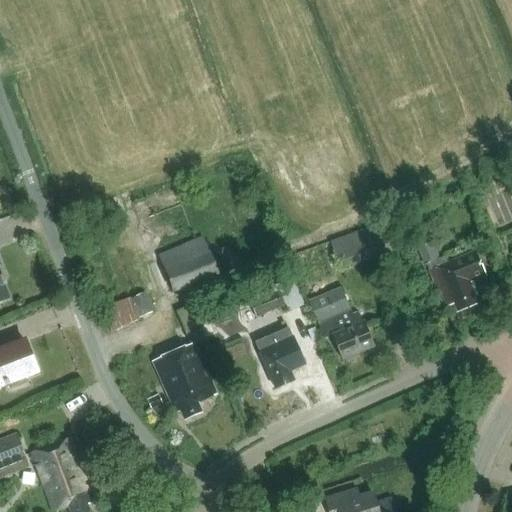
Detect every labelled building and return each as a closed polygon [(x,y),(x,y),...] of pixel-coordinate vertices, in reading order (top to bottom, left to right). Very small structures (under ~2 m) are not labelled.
[(376,222),(331,241),(342,266),(387,247),(376,222)] [(205,234),(161,253),(177,291),(221,272),(205,234)] [(457,313),(478,304),(470,284),(486,278),(477,252),(449,263),(446,257),(440,259),(433,242),(417,247),(424,265),(428,264),(445,308),(454,304),(457,313)] [(0,303),(10,300),(4,284),(5,284),(0,270),(0,303)] [(342,360),(345,359),(347,362),(358,358),(356,354),(375,347),(364,322),(362,323),(358,314),(353,316),(350,311),(342,289),(310,302),(325,338),(331,336),(342,360)] [(256,319),(284,306),(278,291),(249,303),(256,319)] [(146,293),(131,299),(139,318),(153,312),(146,293)] [(176,312),(190,345),(204,339),(190,306),(176,312)] [(290,372),(304,365),(288,329),(256,343),(276,389),(294,381),(290,372)] [(25,378),(37,373),(26,342),(0,351),(0,387),(9,384),(11,389),(27,383),(25,378)] [(195,344),(153,364),(175,414),(181,412),(185,421),(202,413),(199,403),(213,396),(218,395),(195,344)] [(162,404),(158,396),(147,401),(151,409),(162,404)] [(0,466),(25,457),(17,436),(0,442),(0,466)] [(90,511),(88,505),(93,503),(84,481),(85,480),(70,439),(32,453),(53,511),(68,506),(70,511),(90,511)] [(396,511),(392,499),(376,504),(372,493),(359,497),(357,490),(326,500),(329,511),(396,511)]
